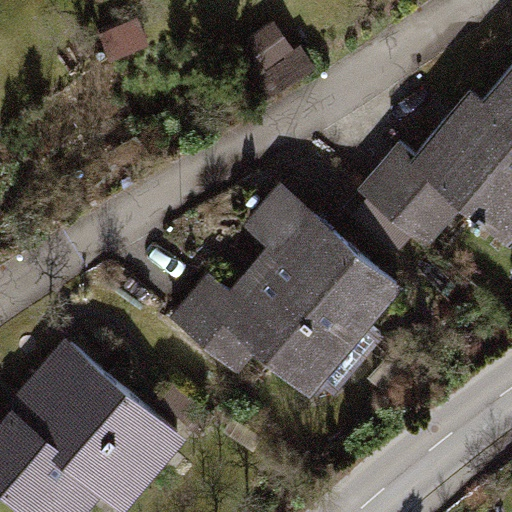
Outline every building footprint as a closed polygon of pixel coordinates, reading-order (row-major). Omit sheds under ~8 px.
[(462,82),(511,36),(511,34),(498,21),(441,59),(462,82)] [(252,37),(269,61),(290,47),(273,22),(252,37)] [(402,140),(363,186),(412,227),(450,182),(480,207),(474,215),(480,220),(487,213),(511,234),(511,233),(511,67),(485,99),(473,89),(418,153),(402,140)] [(213,269),(175,314),(237,366),(259,341),(311,384),(319,375),(335,388),(383,332),(367,318),(399,281),(284,184),(252,222),(287,251),(247,298),(213,269)] [(73,341),(0,427),(0,481),(34,509),(74,462),(120,500),(179,430),(73,341)]
